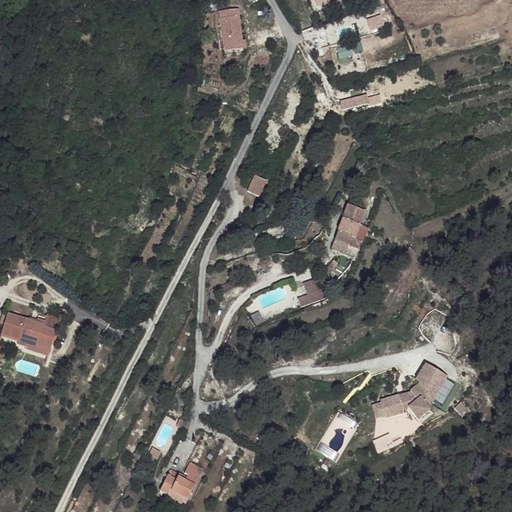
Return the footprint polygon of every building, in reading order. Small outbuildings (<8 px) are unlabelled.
[(238,9),(219,11),(224,51),(242,48),(241,40),(238,9)] [(349,103),(343,104),(345,111),(351,109),(351,108),(364,105),(361,98),(349,101),(349,103)] [(254,175),(247,191),(261,197),(268,180),(254,175)] [(351,197),(344,220),(361,223),(360,229),(361,229),(369,203),(351,197)] [(344,220),(341,232),(353,235),(355,228),(360,229),(361,223),(344,220)] [(341,232),(339,239),(350,243),(353,235),(341,232)] [(328,272),(314,277),(320,290),(333,284),(328,272)] [(4,310),(0,319),(0,330),(13,337),(12,341),(20,344),(21,341),(43,350),(50,333),(53,334),(57,322),(42,316),(37,328),(31,325),(32,322),(4,310)] [(358,363),(359,366),(362,377),(363,381),(384,376),(384,373),(390,371),(400,383),(411,373),(408,370),(416,363),(408,356),(419,332),(404,325),(396,342),(397,344),(388,352),(392,355),(386,357),(387,362),(382,363),(380,358),(358,363)] [(419,332),(408,356),(416,363),(427,335),(419,332)] [(20,344),(18,348),(39,358),(43,350),(21,341),(20,344)] [(359,366),(351,368),(354,379),(362,377),(359,366)] [(418,389),(371,403),(376,420),(412,410),(414,418),(430,413),(428,405),(452,398),(444,373),(436,375),(433,366),(413,372),(418,389)] [(374,439),(377,451),(394,447),(391,435),(374,439)] [(155,457),(151,464),(159,468),(163,461),(155,457)] [(190,511),(202,490),(199,488),(205,478),(194,472),(189,483),(191,484),(187,491),(180,488),(182,485),(182,484),(173,480),(162,501),(175,507),(172,511),(190,511)]
